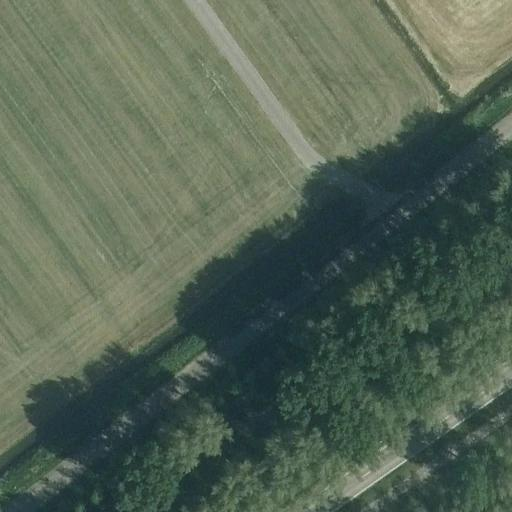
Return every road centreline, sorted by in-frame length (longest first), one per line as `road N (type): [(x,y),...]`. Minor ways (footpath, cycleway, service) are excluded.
road 1 (unclassified): [(20,511),(511,139)]
road 2 (secondary): [(315,511),(511,375)]
